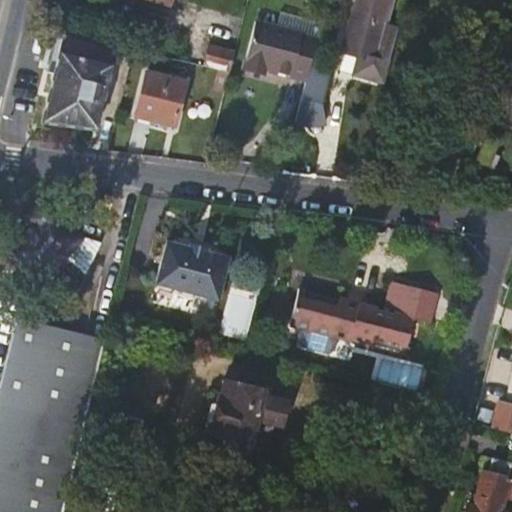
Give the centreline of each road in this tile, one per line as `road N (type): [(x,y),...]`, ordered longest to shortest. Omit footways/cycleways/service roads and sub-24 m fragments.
road 1 (residential): [(0,156),(502,221)]
road 2 (residential): [(427,511),(502,221)]
